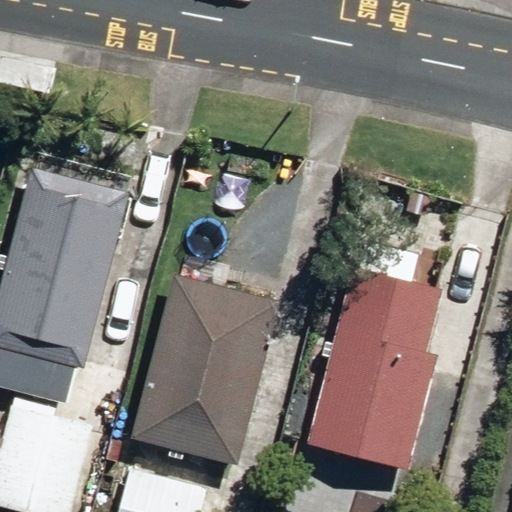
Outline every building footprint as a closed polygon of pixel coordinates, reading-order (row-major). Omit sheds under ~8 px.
[(2,345),(97,370),(144,191),(49,165),(2,345)] [(324,442),(424,468),(454,353),(440,350),(455,286),(370,266),(324,442)] [(149,435),(256,462),(297,297),(189,270),(149,435)] [(0,507),(23,511),(83,511),(105,425),(25,408),(0,507)] [(126,511),(213,511),(220,488),(140,466),(126,511)]
